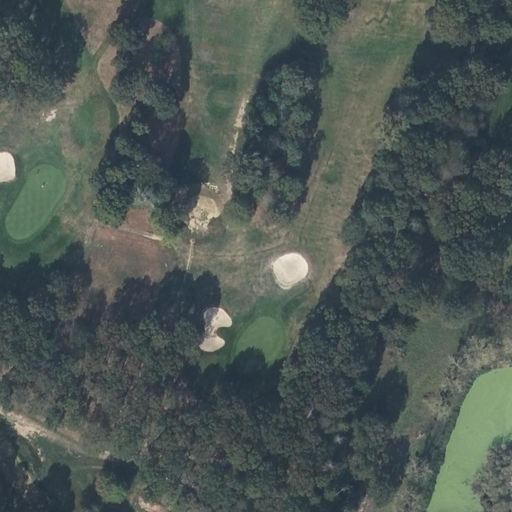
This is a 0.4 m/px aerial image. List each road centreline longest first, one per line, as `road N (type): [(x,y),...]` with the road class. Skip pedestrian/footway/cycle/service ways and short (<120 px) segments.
road 1 (track): [(284,511),(408,276),(447,248)]
road 2 (track): [(408,276),(468,53),(498,0)]
